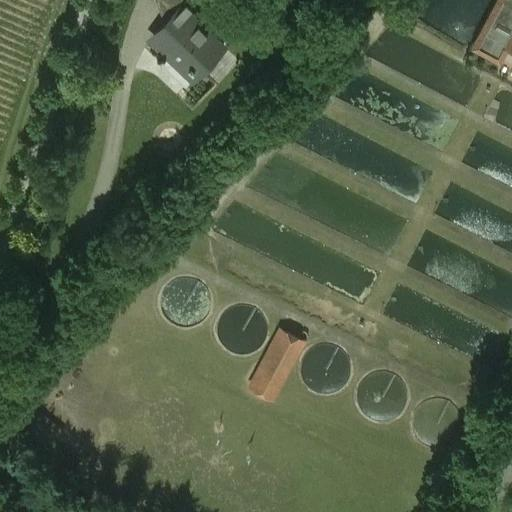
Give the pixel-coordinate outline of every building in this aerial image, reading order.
[(163,0),(174,10),(180,4),(182,5),(185,0),(163,0)] [(511,0),(498,0),(475,45),(497,57),(506,43),(505,43),(511,29),(511,0)] [(182,5),(180,4),(174,10),(165,20),(170,25),(155,40),(169,53),(173,48),(188,63),(186,65),(191,69),(193,67),(197,71),(223,44),(182,5)] [(301,338),(280,328),(250,385),(271,395),(301,338)] [(55,441),(32,424),(22,436),(45,454),(55,441)]
